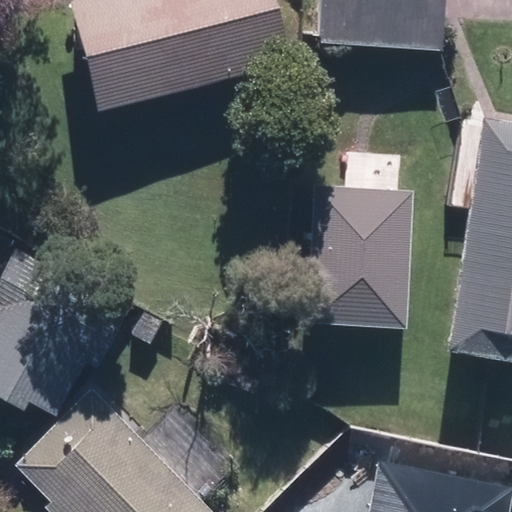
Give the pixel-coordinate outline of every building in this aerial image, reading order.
[(264,0),(59,0),(85,111),(280,65),(264,0)] [(438,0),(313,0),(312,49),(437,53),(438,0)] [(511,127),(459,119),(444,209),(461,212),(438,356),(511,368),(511,127)] [(409,151),(344,147),(343,172),(299,170),(290,330),(411,337),(420,177),(407,176),(409,151)] [(125,313),(9,248),(0,263),(0,402),(14,410),(19,401),(48,418),(80,362),(93,370),(125,313)] [(35,507),(39,511),(202,511),(196,505),(241,464),(181,398),(136,440),(124,427),(130,421),(104,394),(98,399),(86,386),(4,462),(41,502),(35,507)]
